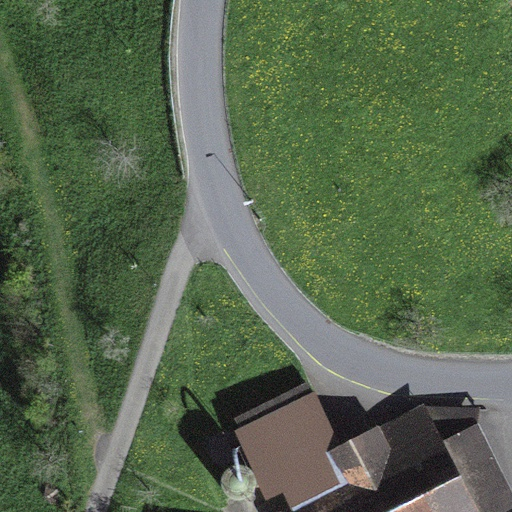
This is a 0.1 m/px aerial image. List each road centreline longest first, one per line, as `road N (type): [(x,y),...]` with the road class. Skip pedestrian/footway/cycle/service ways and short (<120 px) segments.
road 1 (track): [(109,477),(90,335),(48,156),(0,36)]
road 2 (unclassified): [(511,386),(429,386),(352,366),(282,317),(221,217)]
road 3 (residential): [(221,217),(178,256),(97,511)]
road 4 (unclassified): [(221,217),(201,123),(201,0)]
